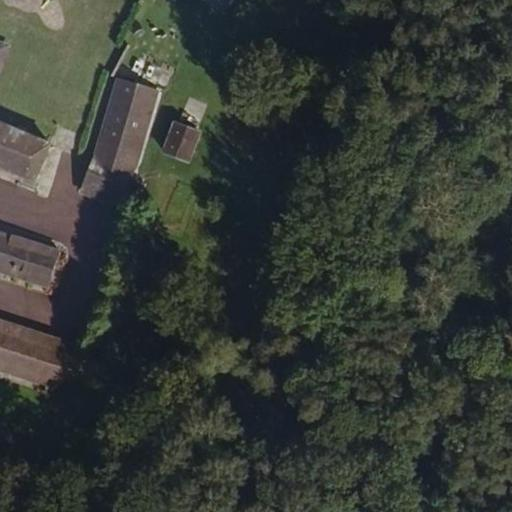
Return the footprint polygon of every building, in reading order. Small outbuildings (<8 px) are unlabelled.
[(0,80),(10,51),(0,47),(0,174),(36,189),(54,151),(0,127),(0,80)] [(143,181),(131,178),(159,88),(119,75),(82,193),(122,206),(125,198),(136,201),(143,181)] [(170,126),(160,157),(190,167),(200,135),(194,133),(197,125),(179,118),(176,127),(170,126)] [(58,250),(2,233),(0,239),(0,274),(50,293),(63,262),(58,250)] [(0,372),(63,394),(78,351),(0,324),(0,372)]
